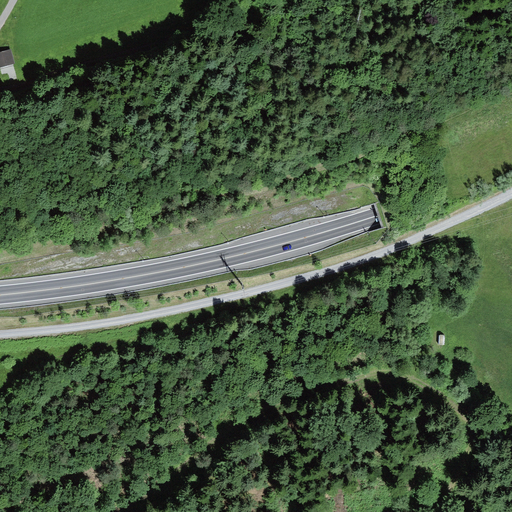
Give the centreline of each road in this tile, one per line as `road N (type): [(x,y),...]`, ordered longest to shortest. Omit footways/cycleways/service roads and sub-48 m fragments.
road 1 (track): [(0,336),(146,317),(340,270),(511,195)]
road 2 (trunk): [(511,166),(258,250),(117,281),(0,294)]
road 3 (track): [(124,511),(329,380),(404,381),(459,414),(460,479),(440,511)]
